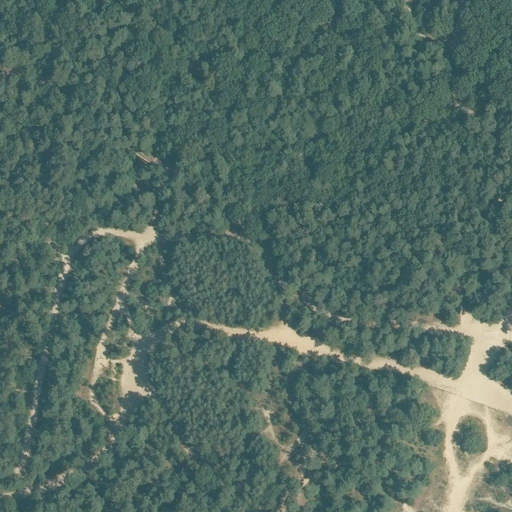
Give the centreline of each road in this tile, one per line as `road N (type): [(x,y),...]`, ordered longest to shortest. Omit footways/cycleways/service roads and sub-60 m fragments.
road 1 (track): [(511,335),(301,293),(254,241),(235,234),(108,232),(71,255)]
road 2 (track): [(131,378),(135,360),(158,340),(182,330),(233,331),(511,408)]
road 3 (track): [(148,184),(153,211),(125,301),(96,354),(92,396),(109,450)]
road 4 (track): [(274,0),(254,29),(208,47),(184,71),(148,184)]
road 5 (track): [(0,475),(17,465),(71,255)]
road 6 (track): [(457,0),(450,130),(492,197),(511,205)]
road 7 (track): [(0,496),(73,472),(109,450),(131,378)]
road 8 (track): [(131,378),(251,511)]
road 9 (track): [(472,332),(456,266),(477,195),(470,167)]
road 10 (track): [(148,184),(69,217),(33,250)]
